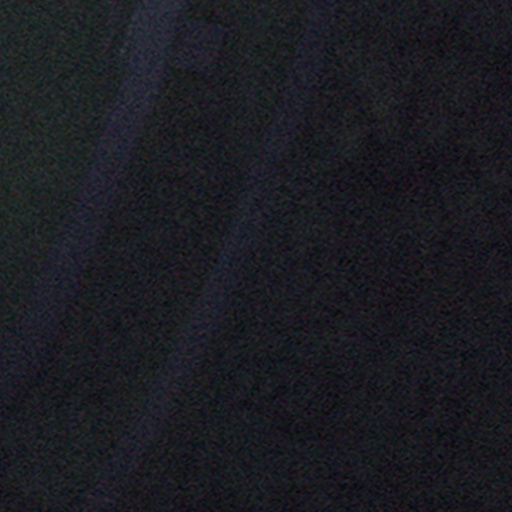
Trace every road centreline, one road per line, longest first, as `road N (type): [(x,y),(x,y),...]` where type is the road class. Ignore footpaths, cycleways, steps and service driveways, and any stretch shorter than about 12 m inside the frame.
road 1 (unclassified): [(333,0),(274,174),(139,432),(85,511)]
road 2 (unclassified): [(0,377),(29,340),(93,209),(168,0)]
